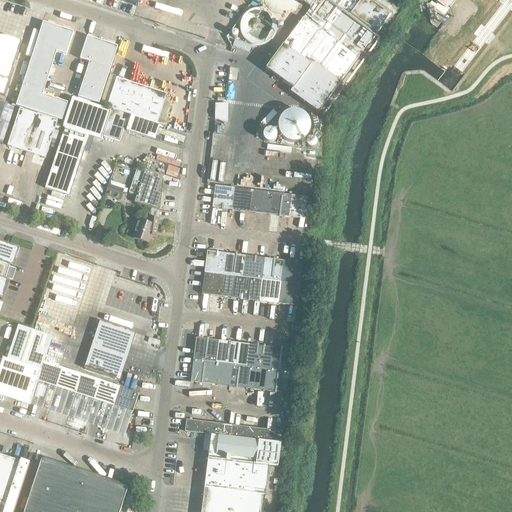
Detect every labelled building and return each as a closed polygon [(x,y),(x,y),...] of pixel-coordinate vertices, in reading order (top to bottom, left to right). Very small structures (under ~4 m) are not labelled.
[(300,0),(301,3),(310,10),(285,44),(266,70),(294,90),(291,94),(319,114),(340,84),(358,59),(376,34),(377,34),(390,16),(367,0),(300,0)] [(240,26),(240,31),(242,36),(245,40),(249,44),(254,46),(260,46),(265,45),(270,42),(273,38),(275,36),(276,31),(276,25),(275,20),(272,16),(268,13),(263,10),(258,10),(253,11),(248,13),(244,16),(242,21),(240,26)] [(43,23),(36,45),(51,50),(58,28),(43,23)] [(58,28),(51,50),(57,52),(66,55),(74,33),(58,28)] [(0,94),(4,96),(22,44),(4,38),(0,37),(0,94)] [(87,37),(80,60),(89,63),(95,65),(102,42),(87,37)] [(102,42),(95,65),(110,70),(118,47),(102,42)] [(36,45),(31,60),(52,67),(57,52),(51,50),(36,45)] [(31,60),(26,74),(47,81),(52,67),(31,60)] [(89,63),(84,80),(105,87),(110,70),(95,65),(89,63)] [(26,74),(21,88),(43,95),(47,81),(26,74)] [(107,108),(131,116),(156,124),(166,95),(117,79),(107,108)] [(84,80),(78,98),(99,105),(105,87),(84,80)] [(21,88),(15,107),(62,122),(68,104),(43,95),(21,88)] [(45,189),(69,197),(89,137),(101,141),(111,111),(72,99),(63,128),(64,129),(45,189)] [(7,147),(26,153),(38,115),(24,110),(20,109),(7,147)] [(278,121),(277,126),(278,131),(280,136),(284,139),(288,142),(293,142),(298,142),(303,139),(306,136),(309,131),(309,126),(309,121),(306,117),(303,113),(298,111),(293,110),(288,111),(284,113),(280,117),(278,121)] [(38,115),(26,153),(45,159),(58,121),(38,115)] [(159,125),(156,124),(131,116),(126,131),(155,140),(159,125)] [(134,203),(152,209),(159,212),(164,176),(145,170),(144,171),(138,169),(129,194),(136,196),(134,203)] [(108,185),(105,196),(120,201),(123,190),(108,185)] [(212,208),(232,211),(234,189),(215,187),(212,208)] [(232,211),(251,213),(253,191),(234,189),(232,211)] [(251,213),(270,216),(273,194),(253,191),(251,213)] [(270,216),(289,218),(291,196),(273,194),(270,216)] [(291,196),(289,218),(308,220),(311,198),(291,196)] [(159,212),(152,209),(149,218),(148,224),(139,221),(133,239),(148,244),(151,235),(156,236),(159,212)] [(7,281),(7,282),(5,282),(10,266),(12,267),(11,268),(13,269),(20,249),(18,249),(16,253),(8,250),(9,247),(0,244),(0,298),(1,299),(1,300),(3,301),(9,282),(7,281)] [(207,252),(204,274),(223,276),(226,254),(207,252)] [(223,276),(234,277),(243,279),(245,257),(226,254),(223,276)] [(243,279),(246,279),(262,281),(265,259),(245,257),(243,279)] [(262,281),(281,283),(283,261),(265,259),(262,281)] [(283,261),(281,283),(300,285),(303,264),(283,261)] [(201,295),(221,298),(223,276),(204,274),(201,295)] [(221,298),(231,299),(234,277),(223,276),(221,298)] [(231,299),(244,300),(246,279),(243,279),(234,277),(231,299)] [(244,300),(260,302),(262,281),(246,279),(244,300)] [(260,302),(278,305),(281,283),(262,281),(260,302)] [(281,283),(278,305),(297,307),(300,285),(281,283)] [(84,369),(114,379),(130,332),(100,322),(84,369)] [(218,342),(216,341),(196,339),(194,361),(215,363),(218,342)] [(218,342),(215,363),(232,365),(235,344),(218,342)] [(233,365),(246,367),(249,345),(235,344),(232,365),(233,365)] [(250,367),(267,370),(271,370),(273,348),(249,345),(246,367),(250,367)] [(273,348),(271,370),(289,372),(292,351),(273,348)] [(38,349),(31,368),(41,371),(44,363),(47,352),(38,349)] [(0,395),(30,405),(37,382),(41,371),(31,368),(3,359),(0,367),(0,395)] [(191,383),(213,385),(215,363),(194,361),(191,383)] [(37,382),(56,388),(57,388),(63,369),(44,363),(41,371),(37,382)] [(213,385),(231,387),(233,365),(232,365),(215,363),(213,385)] [(250,367),(246,367),(233,365),(231,387),(247,389),(250,367)] [(247,389),(265,392),(267,370),(250,367),(247,389)] [(56,388),(76,394),(82,375),(63,369),(57,388),(56,388)] [(271,370),(267,370),(265,392),(287,394),(289,372),(271,370)] [(76,394),(95,400),(101,381),(82,375),(76,394)] [(95,400),(114,407),(120,388),(101,381),(95,400)] [(120,388),(114,407),(132,413),(139,394),(120,388)] [(199,422),(187,420),(185,432),(198,434),(199,422)] [(207,423),(199,422),(198,434),(205,435),(205,430),(207,430),(208,424),(207,424),(207,423)] [(207,430),(205,430),(205,435),(215,436),(216,424),(207,423),(207,424),(208,424),(207,430)] [(225,425),(216,424),(215,436),(223,437),(223,432),(225,432),(226,427),(225,426),(225,425)] [(223,432),(223,437),(233,438),(234,426),(225,425),(225,426),(226,427),(225,432),(223,432)] [(243,427),(234,426),(233,438),(241,439),(241,434),(243,434),(244,429),(243,429),(243,427)] [(243,434),(241,434),(241,439),(254,441),(255,429),(243,427),(243,429),(244,429),(243,434)] [(267,430),(255,429),(254,441),(264,442),(265,437),(267,437),(268,432),(267,432),(267,430)] [(267,437),(265,437),(264,442),(281,444),(282,432),(267,430),(267,432),(268,432),(267,437)] [(223,437),(215,436),(205,435),(203,444),(210,445),(201,511),(262,511),(268,466),(278,467),(279,455),(281,444),(264,442),(254,441),(241,439),(233,438),(223,437)] [(0,511),(14,511),(30,463),(21,460),(20,462),(0,455),(0,511)] [(24,511),(120,511),(128,489),(42,460),(24,511)]
